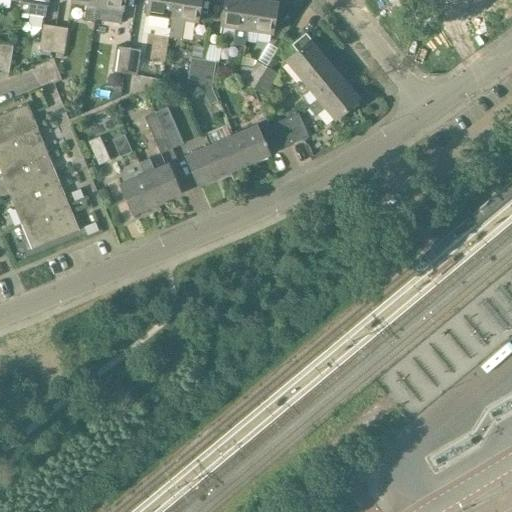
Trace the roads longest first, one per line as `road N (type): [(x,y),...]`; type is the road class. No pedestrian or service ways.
road 1 (tertiary): [(0,318),(217,229),(426,111)]
road 2 (unknown): [(101,277),(24,85),(37,76)]
road 3 (residential): [(426,111),(342,0)]
